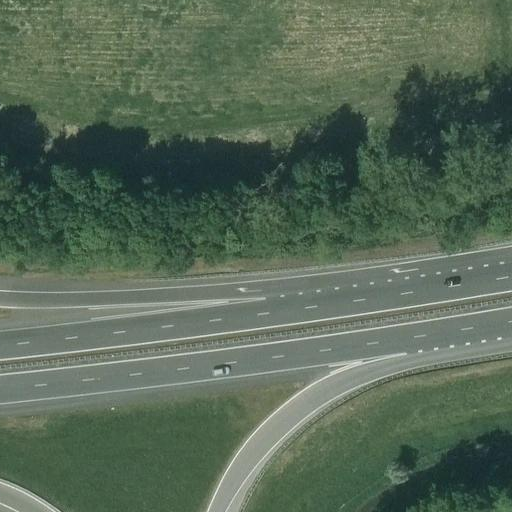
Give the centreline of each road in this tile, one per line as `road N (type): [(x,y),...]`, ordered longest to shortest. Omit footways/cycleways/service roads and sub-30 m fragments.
road 1 (track): [(0,145),(159,180),(511,136)]
road 2 (motorway): [(0,393),(431,338)]
road 3 (motorway): [(326,305),(0,345)]
road 4 (motorway): [(326,305),(0,293)]
road 5 (motorway): [(213,511),(278,425),(334,385),(431,338)]
road 6 (motorway): [(511,275),(326,305)]
